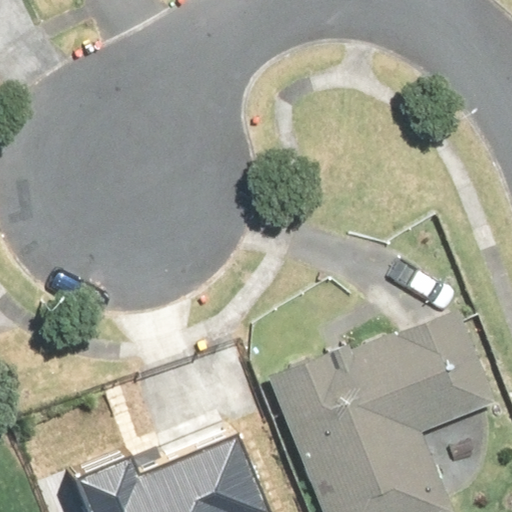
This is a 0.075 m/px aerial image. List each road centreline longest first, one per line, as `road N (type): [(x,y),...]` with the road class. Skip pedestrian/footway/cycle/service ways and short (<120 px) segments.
road 1 (residential): [(279,0),(207,63),(139,169)]
road 2 (residential): [(422,0),(511,86)]
